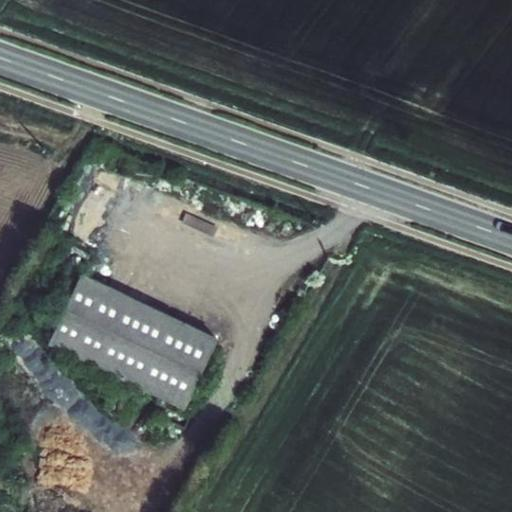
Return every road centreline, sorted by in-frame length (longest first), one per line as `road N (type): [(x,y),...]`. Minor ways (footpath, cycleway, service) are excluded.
road 1 (primary): [(511,238),(0,56)]
road 2 (track): [(191,511),(328,279),(378,163)]
